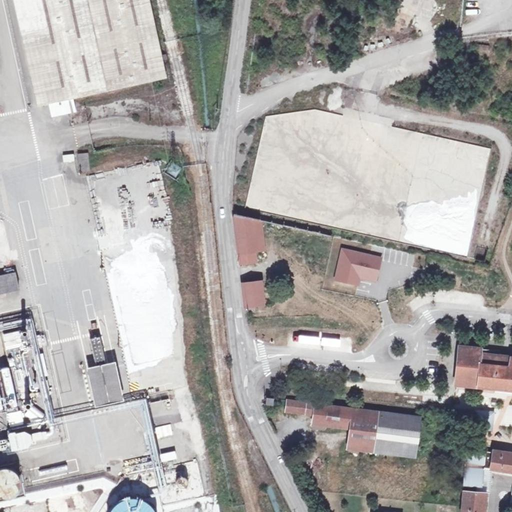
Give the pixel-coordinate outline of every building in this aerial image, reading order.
[(49,103),(26,0),(14,0),(37,106),(49,103)] [(166,78),(149,0),(26,0),(49,103),(73,98),(166,78)] [(76,111),(73,98),(49,103),(52,116),(76,111)] [(262,116),(263,138),(392,132),(391,110),(262,116)] [(365,199),(372,213),(379,200),(394,200),(399,192),(403,200),(403,189),(411,189),(411,174),(405,183),(402,177),(395,181),(395,168),(411,168),(410,150),(432,149),(431,134),(252,138),(253,212),(293,211),(290,205),(297,194),(325,193),(332,207),(336,200),(332,198),(346,191),(346,214),(357,221),(356,174),(369,182),(370,197),(365,199)] [(90,169),(88,153),(78,154),(80,170),(90,169)] [(73,154),(63,155),(64,162),(74,161),(73,154)] [(444,205),(432,206),(432,214),(445,213),(447,238),(468,236),(468,230),(461,231),(460,221),(458,198),(443,199),(444,205)] [(262,235),(256,234),(257,220),(234,215),(239,263),(255,262),(254,251),(264,250),(262,235)] [(376,281),(381,258),(343,250),(336,280),(358,284),(360,277),(365,274),(368,279),(376,281)] [(0,294),(19,290),(16,272),(0,275),(0,294)] [(263,304),(261,281),(242,284),(245,306),(263,304)] [(6,350),(25,346),(21,330),(2,334),(6,350)] [(106,363),(100,337),(90,339),(96,365),(97,371),(107,368),(106,363)] [(496,389),(511,390),(511,357),(481,354),(481,349),(459,347),(455,384),(496,389)] [(124,401),(115,361),(106,363),(107,368),(97,371),(96,365),(86,367),(95,407),(124,401)] [(417,446),(420,418),(288,401),(286,411),(314,415),(313,424),(350,429),(347,449),(373,452),(374,440),(417,446)] [(6,413),(8,426),(23,424),(21,411),(6,413)] [(491,430),(493,413),(476,412),(475,428),(491,430)] [(9,434),(11,450),(32,448),(30,432),(9,434)] [(415,457),(417,446),(374,440),(373,452),(415,457)] [(484,468),(492,469),(511,472),(511,453),(493,451),(493,453),(486,451),(486,450),(466,447),(462,491),(463,491),(461,511),(484,511),(486,493),(473,492),(474,485),(483,485),(484,468)] [(160,454),(161,462),(177,459),(175,451),(160,454)] [(20,482),(19,479),(18,476),(16,473),(13,471),(10,469),(7,468),(3,468),(0,469),(0,497),(1,498),(5,498),(8,498),(12,497),(15,495),(17,492),(19,489),(20,486),(20,482)] [(490,494),(492,469),(484,468),(483,485),(474,485),(473,492),(486,493),(490,494)] [(187,485),(188,483),(187,481),(186,479),(184,478),(182,477),(180,477),(178,478),(177,480),(176,482),(176,484),(177,486),(178,488),(180,489),(182,489),(184,488),(186,487),(187,485)] [(78,492),(98,487),(97,480),(76,485),(78,492)] [(155,511),(154,510),(151,506),(147,502),(142,500),(137,498),(132,498),(127,498),(123,500),(118,502),(114,506),(111,510),(110,511),(155,511)]
